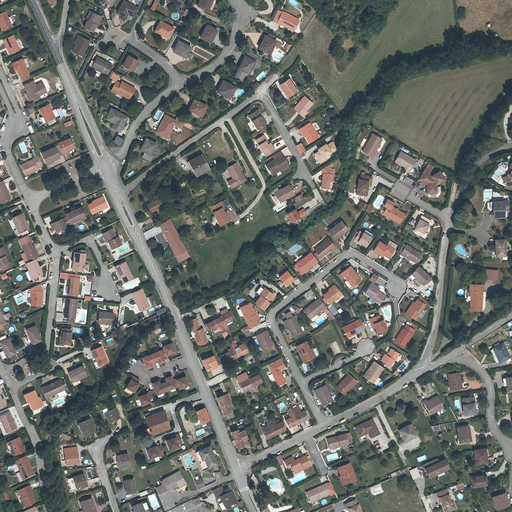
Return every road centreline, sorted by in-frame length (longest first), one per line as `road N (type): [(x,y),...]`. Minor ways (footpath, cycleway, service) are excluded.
road 1 (tertiary): [(118,196),(235,469)]
road 2 (residential): [(118,196),(256,95),(306,174)]
road 3 (residential): [(301,382),(272,324),(276,309),(351,253),(395,281),(396,290)]
road 4 (residential): [(52,253),(45,372),(11,388)]
road 5 (residential): [(448,218),(424,370)]
road 6 (track): [(511,85),(471,145),(451,204)]
road 7 (tertiary): [(52,45),(104,166)]
road 8 (residential): [(0,79),(15,114),(3,143),(27,199)]
road 9 (residential): [(47,511),(37,449),(11,388)]
road 10 (residential): [(511,446),(493,429),(490,385),(480,368),(445,357)]
road 11 (track): [(227,117),(263,188),(236,218)]
